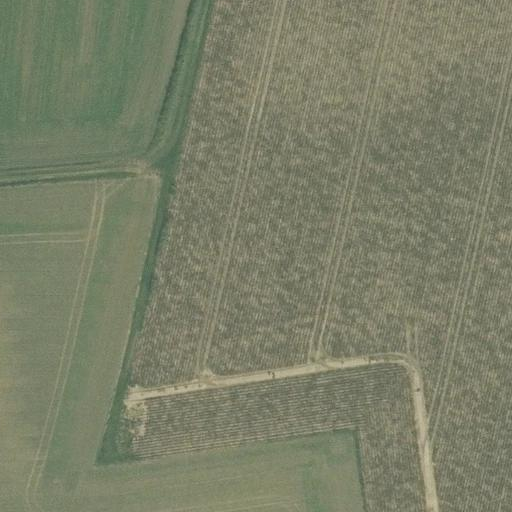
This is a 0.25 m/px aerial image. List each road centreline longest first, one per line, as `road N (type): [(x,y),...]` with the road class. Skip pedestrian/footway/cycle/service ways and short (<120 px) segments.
road 1 (track): [(186,80),(98,488)]
road 2 (track): [(203,0),(186,80),(148,144),(128,156),(0,174)]
